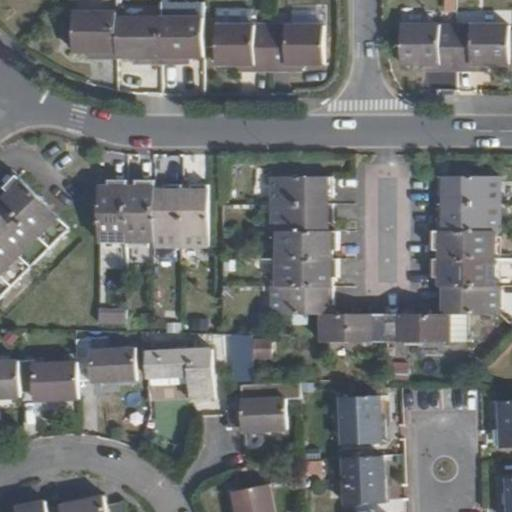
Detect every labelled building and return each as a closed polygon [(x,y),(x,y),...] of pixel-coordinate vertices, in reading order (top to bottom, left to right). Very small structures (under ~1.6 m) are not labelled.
[(76,50),(91,50),(98,50),(98,56),(118,55),(119,19),(117,19),(117,7),(76,7),(76,50)] [(119,19),(118,55),(120,55),(120,58),(135,58),(142,58),(142,64),(162,64),(163,19),(119,19)] [(163,19),(162,64),(184,63),(184,58),(190,57),(206,57),(206,19),(163,19)] [(458,25),(458,69),(473,69),(473,64),(487,64),(510,63),(510,24),(458,25)] [(219,64),(240,63),(256,63),(257,69),(272,69),(272,25),(219,25),(219,64)] [(289,63),(304,64),(324,64),(325,25),(272,25),(272,69),(289,70),(289,63)] [(458,25),(404,25),(405,65),(424,64),(440,64),(440,70),(458,69),(458,25)] [(271,175),(272,202),(328,202),(328,194),(333,194),(333,174),(271,175)] [(500,175),(439,175),(439,193),(445,193),(445,202),(501,202),(500,175)] [(0,300),(71,230),(19,177),(7,190),(11,194),(0,203),(0,300)] [(100,240),(128,241),(127,184),(127,179),(109,178),(108,183),(100,183),(100,240)] [(155,241),(155,188),(155,181),(137,180),(137,185),(127,184),(128,241),(155,241)] [(183,245),(183,189),(182,184),(164,183),(164,188),(155,188),(155,241),(155,245),(183,245)] [(191,189),(183,189),(183,245),(211,245),(210,185),(191,185),(191,189)] [(277,230),(328,230),(328,222),(334,221),(333,202),(328,202),(272,202),(273,230),(277,230)] [(501,229),(501,202),(445,202),(440,202),(439,220),(445,220),(445,228),(496,229),(501,229)] [(496,229),(445,228),(434,229),(434,249),(440,249),(440,257),(496,256),(496,229)] [(277,257),(334,257),(333,248),(339,248),(339,230),(328,230),(277,230),(277,257)] [(496,256),(440,257),(434,257),(434,275),(440,275),(441,285),(497,285),(496,256)] [(277,285),(334,284),(334,276),(338,275),(339,257),(334,257),(277,257),(277,285)] [(334,302),(334,284),(277,285),(272,285),(273,312),(323,312),(329,312),(329,303),(334,302)] [(445,312),(451,312),(502,311),(502,285),(497,285),(441,285),(440,303),(445,303),(445,312)] [(128,323),(129,309),(103,308),(103,323),(128,323)] [(387,311),(329,312),(323,312),(323,340),(387,340),(387,311)] [(452,339),(451,312),(445,312),(420,311),(387,311),(387,340),(452,339)] [(76,341),(76,363),(78,384),(135,381),(134,350),(93,352),(93,340),(76,341)] [(213,351),(147,354),(148,380),(188,378),(189,402),(215,401),(213,351)] [(0,401),(20,401),(20,396),(19,362),(0,363),(0,401)] [(78,400),(78,384),(76,363),(34,364),(34,362),(19,362),(20,396),(35,396),(36,403),(78,400)] [(381,392),(343,395),(345,442),(383,440),(381,392)] [(256,394),(226,394),(228,430),(244,429),(244,433),(288,431),(286,401),(256,402),(256,394)] [(511,398),(499,399),(501,446),(511,445),(511,398)] [(228,440),(224,414),(208,416),(211,442),(228,440)] [(386,503),(384,456),(346,458),(349,504),(386,503)] [(274,511),(270,484),(234,492),(238,511),(274,511)] [(105,498),(63,505),(64,511),(125,511),(124,502),(107,506),(105,498)] [(64,511),(63,505),(62,504),(47,506),(46,503),(17,509),(17,511),(64,511)]
